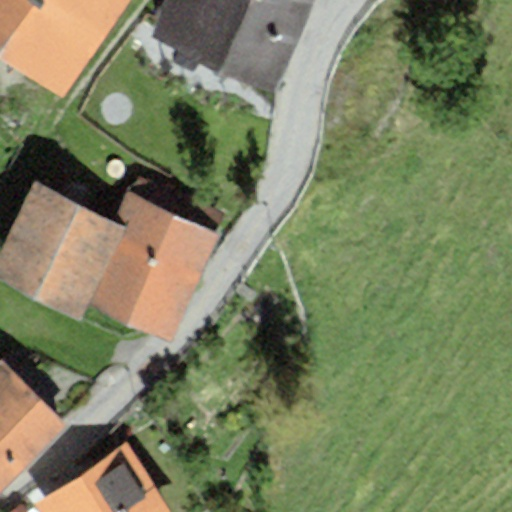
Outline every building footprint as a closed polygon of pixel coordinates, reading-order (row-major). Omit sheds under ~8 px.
[(0,0),(0,55),(61,100),(134,0),(0,0)] [(311,7),(300,2),(295,0),(164,0),(147,38),(272,94),(311,7)] [(90,307),(128,228),(113,221),(32,182),(0,250),(0,281),(83,321),(90,307)] [(168,343),(217,236),(127,194),(113,221),(128,228),(90,307),(168,343)] [(0,491),(64,424),(0,364),(0,491)] [(169,511),(126,446),(35,506),(38,511),(169,511)]
